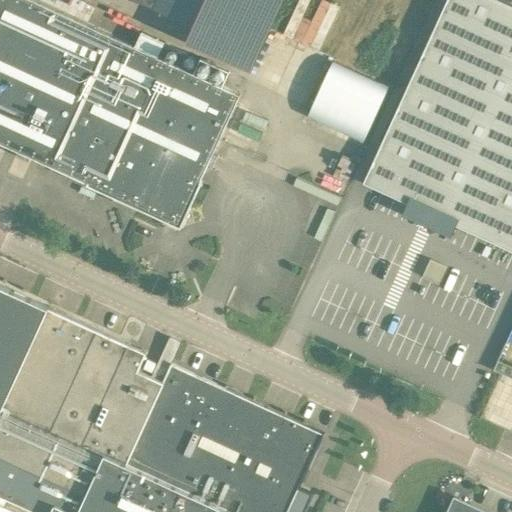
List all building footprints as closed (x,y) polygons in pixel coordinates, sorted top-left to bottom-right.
[(200,57),(193,72),(179,66),(185,53),(142,33),(136,46),(35,0),(0,0),(0,142),(87,182),(87,184),(106,193),(109,200),(117,198),(162,218),(164,226),(172,223),(181,227),(185,218),(192,215),(189,208),(202,181),(200,180),(240,94),(222,86),(229,70),(200,57)] [(137,0),(193,26),(185,42),(250,72),(282,0),(137,0)] [(286,30),(329,51),(349,9),(329,0),(316,0),(308,18),(295,11),(286,30)] [(445,0),(362,182),(511,250),(511,3),(504,0),(445,0)] [(390,85),(334,59),(308,116),(363,142),(390,85)] [(0,511),(19,511),(1,504),(5,496),(28,507),(34,510),(38,511),(305,511),(313,494),(314,495),(315,493),(300,487),(325,432),(322,431),(321,432),(293,419),(266,406),(245,396),(224,386),(171,362),(163,380),(138,369),(147,351),(48,306),(0,284),(0,511)] [(156,363),(147,359),(143,368),(152,372),(156,363)] [(446,511),(489,511),(453,496),(446,511)]
